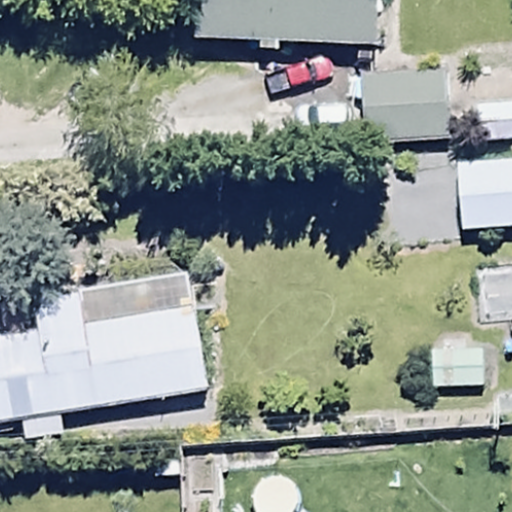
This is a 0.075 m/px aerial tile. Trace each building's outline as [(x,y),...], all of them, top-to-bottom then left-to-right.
[(189,0),(186,43),(256,48),(255,56),(273,57),(274,44),(371,50),(374,0),(189,0)] [(443,83),(359,84),(360,148),(444,147),(443,83)] [(511,106),(471,107),(472,144),(511,142),(511,106)] [(511,165),(451,169),(455,236),(511,232),(511,165)] [(29,333),(0,338),(0,427),(15,425),(19,447),(61,439),(57,417),(201,390),(180,276),(24,305),(29,333)] [(425,355),(425,391),(480,391),(480,353),(462,353),(462,344),(438,344),(438,355),(425,355)]
